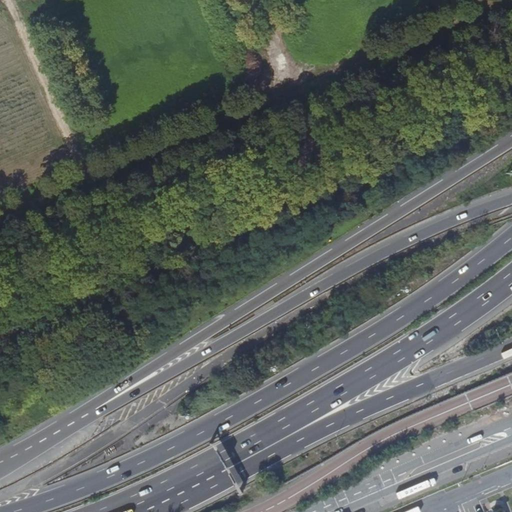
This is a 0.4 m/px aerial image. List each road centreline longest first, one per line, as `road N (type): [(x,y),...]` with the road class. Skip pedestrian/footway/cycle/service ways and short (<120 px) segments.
road 1 (motorway): [(511,237),(401,317),(239,411),(136,466),(12,511)]
road 2 (trunk): [(511,138),(79,418)]
road 3 (motorway): [(208,474),(230,451),(373,372),(511,278)]
road 4 (motorway): [(208,474),(237,472),(511,346)]
road 5 (trunk): [(511,198),(425,231),(265,317)]
road 6 (trunk): [(265,317),(79,418)]
road 7 (secondary): [(323,511),(511,432)]
road 8 (track): [(6,0),(83,182)]
